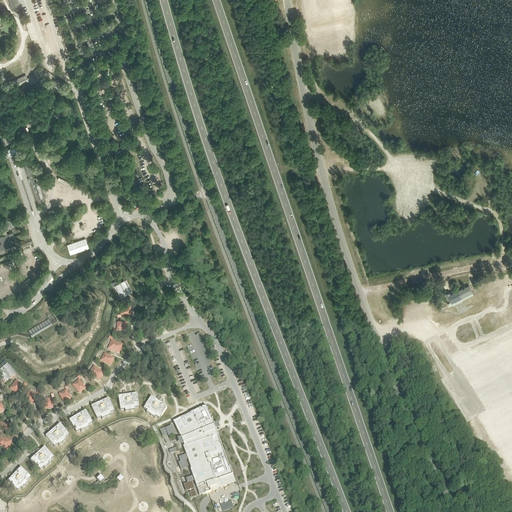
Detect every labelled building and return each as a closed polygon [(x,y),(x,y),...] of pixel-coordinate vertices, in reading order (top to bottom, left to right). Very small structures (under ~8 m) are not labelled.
[(18,0),(8,0),(12,11),(17,9),(21,8),(18,0)] [(32,61),(24,69),(30,76),(39,68),(32,61)] [(23,74),(20,66),(5,72),(8,80),(23,74)] [(48,82),(50,87),(50,88),(47,89),(48,93),(58,90),(61,89),(58,79),(48,82)] [(28,88),(30,93),(40,90),(39,89),(42,88),(41,84),(38,85),(28,88)] [(28,161),(24,162),(38,205),(42,204),(28,161)] [(15,218),(0,223),(0,225),(1,229),(5,228),(6,229),(8,228),(7,227),(17,223),(15,218)] [(25,240),(20,242),(22,246),(31,242),(28,234),(29,234),(28,232),(23,233),(25,240)] [(0,239),(2,244),(0,244),(0,248),(1,250),(11,247),(9,242),(8,240),(14,238),(13,233),(12,233),(2,237),(0,237),(0,239)] [(85,238),(66,245),(70,255),(89,249),(85,238)] [(132,292),(126,280),(115,285),(121,297),(132,292)] [(445,295),(449,305),(474,295),(470,285),(451,293),(450,292),(445,295)] [(121,314),(131,313),(131,305),(120,306),(121,314)] [(49,320),(28,332),(31,337),(52,324),(49,320)] [(117,330),(127,331),(128,323),(118,322),(117,330)] [(108,349),(120,354),(123,345),(112,340),(108,349)] [(101,360),(110,366),(114,358),(105,353),(101,360)] [(0,369),(0,376),(4,383),(15,376),(7,365),(0,369)] [(89,374),(99,381),(104,373),(94,366),(89,374)] [(17,380),(10,389),(16,394),(23,385),(17,380)] [(73,385),(79,393),(86,388),(79,380),(73,385)] [(59,394),(64,403),(71,399),(66,390),(59,394)] [(29,391),(25,400),(33,404),(37,394),(29,391)] [(124,396),(119,397),(120,407),(125,406),(125,408),(135,407),(134,405),(139,404),(137,394),(132,395),(133,396),(124,398),(124,396)] [(43,399),(45,409),(53,408),(51,397),(43,399)] [(151,397),(146,406),(149,409),(148,410),(156,415),(157,414),(161,417),(167,408),(163,405),(162,407),(159,404),(160,403),(159,402),(158,404),(154,402),(155,400),(151,397)] [(96,405),(92,407),(96,416),(100,414),(101,416),(110,412),(109,410),(113,408),(109,399),(104,401),(105,403),(97,406),(96,405)] [(206,406),(173,422),(179,435),(180,435),(181,438),(181,439),(180,439),(182,444),(183,443),(183,444),(185,447),(183,447),(186,455),(188,459),(191,470),(190,470),(193,476),(194,481),(197,488),(197,487),(199,495),(211,492),(211,491),(227,486),(224,478),(233,475),(233,474),(230,467),(230,468),(218,435),(219,434),(218,434),(216,430),(217,430),(216,429),(214,425),(215,425),(214,424),(212,421),(213,421),(212,420),(206,406)] [(74,418),(70,421),(75,430),(79,427),(80,429),(88,424),(87,422),(91,420),(86,411),(82,414),(82,415),(75,420),(74,418)] [(0,430),(9,432),(10,424),(0,422),(0,430)] [(50,434),(46,437),(53,445),(56,442),(57,443),(65,437),(64,436),(67,433),(60,425),(57,428),(58,429),(51,435),(50,434)] [(0,437),(0,446),(9,450),(12,441),(0,437)] [(35,457),(31,461),(38,468),(41,465),(42,466),(50,460),(48,458),(52,455),(45,448),(41,451),(42,452),(36,459),(35,457)] [(11,479),(8,482),(16,489),(19,486),(20,487),(27,480),(25,479),(28,475),(21,468),(18,472),(19,473),(13,480),(11,479)] [(231,501),(221,505),(223,511),(234,508),(231,501)]
